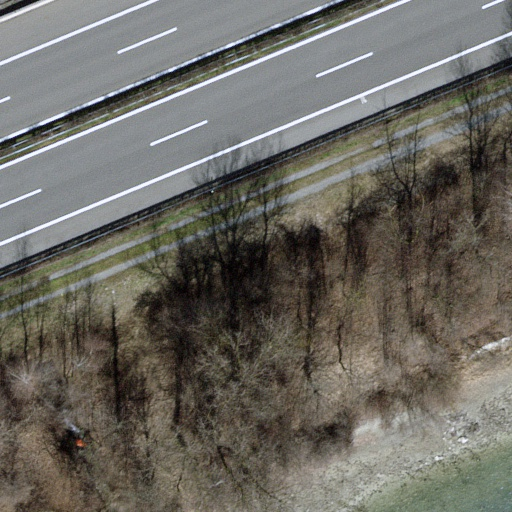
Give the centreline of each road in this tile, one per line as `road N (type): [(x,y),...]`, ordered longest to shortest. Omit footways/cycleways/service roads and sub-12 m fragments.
road 1 (track): [(0,306),(511,94)]
road 2 (motorway): [(0,207),(502,0)]
road 3 (motorway): [(241,0),(0,99)]
